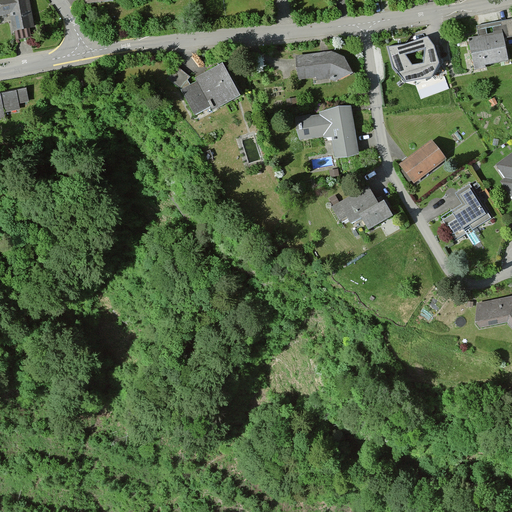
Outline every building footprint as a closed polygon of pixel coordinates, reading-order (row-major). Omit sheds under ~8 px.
[(32,36),(26,0),(0,0),(0,16),(8,16),(11,39),(32,36)] [(477,38),(466,40),(471,69),(507,62),(504,48),(511,46),(511,19),(474,27),(477,38)] [(440,66),(435,49),(427,40),(410,47),(388,50),(393,72),(405,85),(432,81),(440,66)] [(338,56),(329,52),(293,58),(297,82),(326,78),(333,83),(348,75),(338,56)] [(218,62),(186,78),(171,67),(162,79),(172,87),(186,115),(204,106),(206,111),(235,96),(218,62)] [(17,90),(0,92),(0,111),(8,110),(7,104),(20,101),(17,90)] [(328,136),(331,158),(355,154),(348,108),(292,117),(295,141),(328,136)] [(397,166),(411,185),(444,161),(429,142),(397,166)] [(501,182),(511,198),(511,154),(495,166),(505,180),(501,182)] [(371,203),(362,186),(332,201),(329,195),(321,199),(325,206),(324,207),(332,221),(339,217),(343,224),(354,219),(360,230),(386,216),(378,200),(371,203)] [(489,218),(468,186),(454,195),(460,205),(438,220),(452,242),(489,218)] [(471,329),(500,323),(511,336),(511,297),(510,295),(470,303),(465,321),(471,329)]
